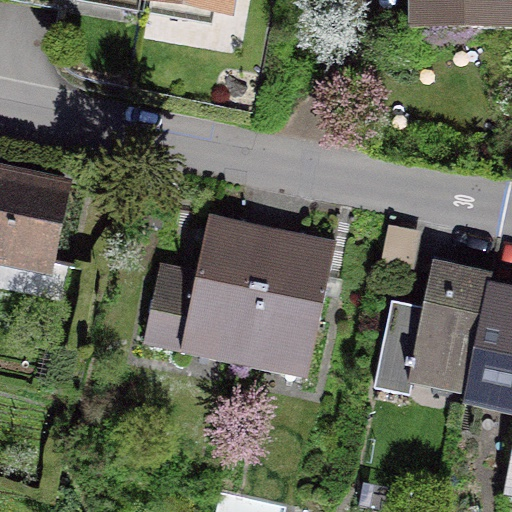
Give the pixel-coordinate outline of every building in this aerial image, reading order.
[(172,0),(224,9),(225,0),(172,0)] [(511,0),(411,0),(412,32),(511,30),(511,0)] [(0,259),(49,269),(66,188),(0,174),(0,259)] [(186,344),(246,356),(272,231),(209,218),(193,294),(156,286),(144,344),(184,353),(186,344)] [(272,231),(246,356),(308,369),(335,245),(272,231)] [(388,234),(381,273),(411,278),(418,240),(388,234)] [(414,374),(467,385),(488,286),(490,277),(433,265),(423,310),(392,303),(374,389),(409,396),(414,374)] [(465,395),(511,404),(511,291),(488,286),(467,385),(465,395)]
